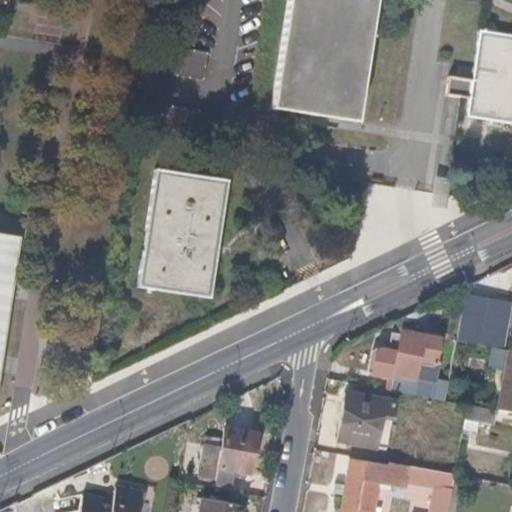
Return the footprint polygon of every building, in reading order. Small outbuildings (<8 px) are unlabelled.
[(376,0),(287,0),(271,108),(359,120),(376,0)] [(511,123),(511,34),(479,30),(471,79),(448,76),(445,94),(469,98),(466,116),(511,123)] [(206,80),(211,53),(157,44),(153,72),(206,80)] [(197,138),(201,111),(147,102),(144,130),(197,138)] [(210,299),(229,181),(155,169),(137,287),(210,299)] [(0,354),(19,232),(0,229),(0,354)] [(511,302),(465,295),(457,341),(505,349),(511,306),(511,302)] [(391,371),(387,392),(443,402),(446,382),(424,378),(426,366),(434,368),(440,339),(397,331),(396,341),(388,350),(384,354),(383,357),(380,370),(391,371)] [(511,352),(504,351),(495,411),(511,413),(511,352)] [(343,398),(341,409),(390,419),(393,407),(343,398)] [(493,425),(495,411),(464,406),(462,419),(493,425)] [(390,419),(341,409),(334,441),(384,450),(390,419)] [(455,430),(438,427),(433,451),(451,454),(455,430)] [(256,436),(222,431),(221,438),(214,479),(214,484),(231,487),(233,472),(249,475),(256,436)] [(214,479),(221,438),(205,435),(198,477),(214,479)] [(383,477),(384,468),(346,460),(344,471),(341,487),(339,498),(337,507),(364,511),(371,482),(378,483),(382,484),(383,477)] [(452,475),(385,463),(384,468),(383,477),(433,486),(449,489),(452,475)] [(372,511),(378,483),(371,482),(364,511),(337,507),(336,511),(372,511)] [(445,511),(449,489),(433,486),(428,511),(445,511)] [(137,511),(141,495),(114,489),(111,505),(80,498),(77,511),(137,511)]
